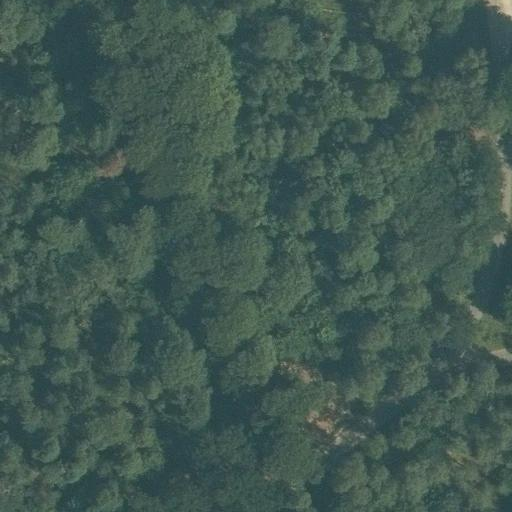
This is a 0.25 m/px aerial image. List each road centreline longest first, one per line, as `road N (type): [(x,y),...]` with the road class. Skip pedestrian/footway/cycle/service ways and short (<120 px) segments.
road 1 (unclassified): [(491,0),(506,137),(495,242),(456,355)]
road 2 (unclassified): [(456,355),(397,426),(278,511)]
